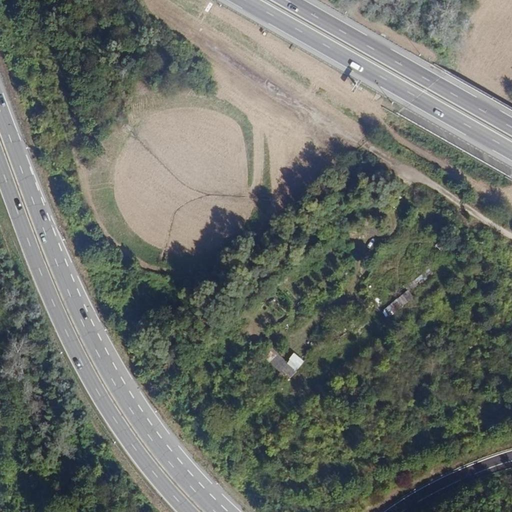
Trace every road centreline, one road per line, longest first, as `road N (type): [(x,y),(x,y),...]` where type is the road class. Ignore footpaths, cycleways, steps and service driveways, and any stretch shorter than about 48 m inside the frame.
road 1 (primary): [(224,511),(131,401),(0,107)]
road 2 (primary): [(0,161),(66,330),(115,415),(191,511)]
road 3 (motorway): [(244,0),(511,152)]
road 4 (motorway): [(511,127),(288,0)]
road 5 (motorway): [(393,511),(511,456)]
